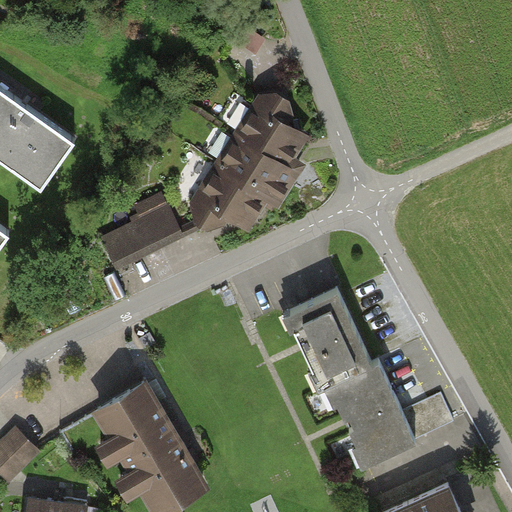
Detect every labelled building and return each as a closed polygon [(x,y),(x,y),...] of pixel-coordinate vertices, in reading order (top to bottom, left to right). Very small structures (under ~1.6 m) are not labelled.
[(0,158),(42,188),(75,142),(22,105),(0,89),(0,158)] [(257,210),(269,192),(278,198),(295,171),(291,167),(285,164),(295,149),(285,143),(291,134),(294,128),(285,122),(292,120),(285,89),(255,96),(257,105),(195,201),(198,216),(209,222),(223,219),(229,209),(240,216),(244,210),(247,204),(257,210)] [(154,212),(104,237),(117,263),(167,238),(154,212)] [(0,249),(9,237),(0,230),(0,249)] [(353,281),(340,287),(366,342),(379,337),(353,281)] [(371,361),(337,286),(288,309),(305,346),(323,385),(329,380),(347,419),(364,458),(453,419),(441,392),(403,409),(380,357),(371,361)] [(96,411),(148,511),(159,511),(203,489),(148,384),(96,411)] [(0,445),(0,476),(10,485),(39,449),(16,431),(0,445)] [(462,511),(449,483),(385,511),(462,511)] [(30,495),(26,511),(87,511),(88,506),(30,495)]
